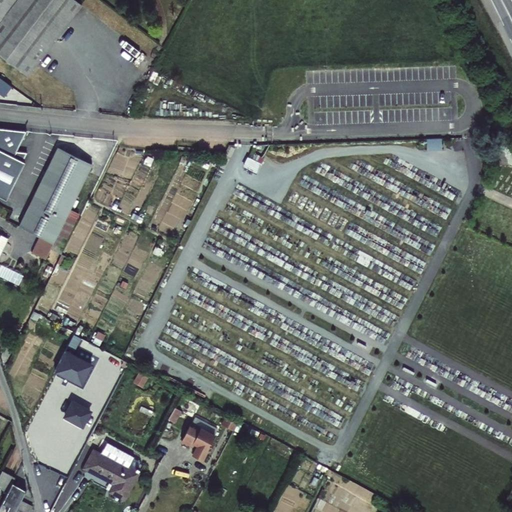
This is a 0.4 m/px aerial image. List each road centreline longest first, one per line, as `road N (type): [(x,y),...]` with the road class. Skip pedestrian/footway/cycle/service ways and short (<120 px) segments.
road 1 (residential): [(293,132),(144,129),(0,114)]
road 2 (residential): [(0,376),(41,511)]
